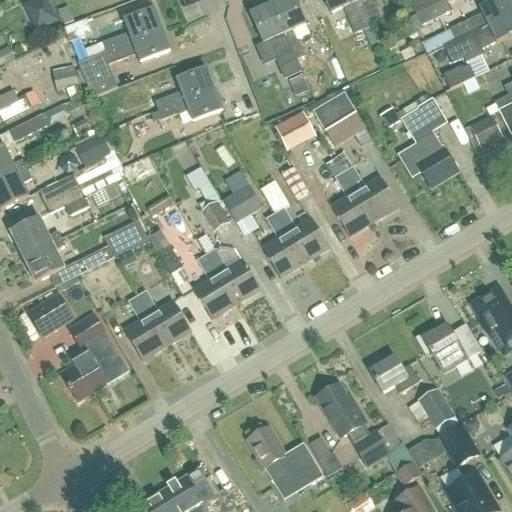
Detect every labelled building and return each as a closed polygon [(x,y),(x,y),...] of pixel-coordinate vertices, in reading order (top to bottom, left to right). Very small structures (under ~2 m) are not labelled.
[(306,28),(293,0),(289,0),(272,8),(296,62),(297,62),(306,58),(294,33),(306,28)] [(356,36),(364,33),(349,0),(323,0),(331,16),(344,10),(356,36)] [(349,0),(364,33),(373,29),(362,3),(368,0),(349,0)] [(417,18),(447,4),(444,0),(415,0),(410,3),(417,18)] [(482,17),(450,33),(456,44),(456,45),(511,17),(511,5),(509,0),(496,0),(495,1),(496,3),(492,5),(493,6),(480,12),(482,17)] [(447,4),(417,18),(422,28),(452,14),(447,4)] [(285,81),(302,74),(297,62),(296,62),(272,8),(251,17),(264,46),(275,41),(277,48),(274,49),(279,61),(277,62),(285,81)] [(51,11),(29,22),(36,36),(58,25),(51,11)] [(88,23),(66,31),(79,65),(80,65),(107,55),(163,33),(154,12),(124,23),(129,36),(103,46),(85,53),(81,42),(94,38),(88,23)] [(511,17),(456,45),(456,44),(443,50),(451,67),(463,61),(466,66),(482,58),(480,53),(496,45),(497,47),(509,40),(510,42),(511,40),(511,17)] [(79,65),(92,101),(118,91),(109,68),(130,60),(129,56),(136,53),(141,66),(171,55),(163,33),(107,55),(80,65),(79,65)] [(48,73),(52,90),(72,86),(68,68),(48,73)] [(462,71),(443,80),(450,93),(474,82),(469,70),(463,73),(462,71)] [(159,113),(215,93),(207,71),(177,82),(182,95),(155,105),(159,113)] [(302,79),(289,85),(296,99),(308,94),(302,79)] [(499,114),(511,107),(511,87),(506,91),(510,100),(496,107),(499,114)] [(0,113),(19,104),(13,93),(0,100),(0,113)] [(215,93),(159,113),(162,122),(188,113),(193,125),(223,114),(215,93)] [(356,117),(345,98),(315,116),(326,135),(356,117)] [(442,151),(435,138),(432,133),(447,124),(434,103),(419,112),(420,114),(403,125),(417,149),(399,160),(413,183),(423,177),(432,193),(458,176),(443,151),(442,151)] [(511,107),(499,114),(511,141),(511,107)] [(383,131),(395,124),(388,111),(376,118),(383,131)] [(9,134),(15,146),(49,128),(43,117),(9,134)] [(304,118),(276,134),(287,155),(316,140),(304,118)] [(478,148),(500,137),(491,119),(469,129),(478,148)] [(0,184),(27,171),(23,164),(13,169),(4,151),(0,153),(0,184)] [(27,171),(0,184),(0,212),(1,215),(29,201),(22,187),(32,182),(27,171)] [(201,171),(186,180),(194,194),(198,191),(205,205),(199,208),(202,213),(217,204),(219,203),(201,171)] [(344,177),(375,228),(399,213),(381,182),(365,191),(359,181),(360,181),(354,171),(344,177)] [(298,202),(308,196),(294,172),(283,178),(298,202)] [(350,242),(375,228),(344,177),(335,182),(341,192),(342,192),(348,202),(332,212),(350,242)] [(75,178),(39,195),(45,207),(80,189),(75,178)] [(275,186),(261,194),(276,218),(277,217),(285,212),(289,210),(275,186)] [(68,209),(86,200),(80,189),(45,207),(50,217),(68,209)] [(249,190),(224,205),(235,225),(261,209),(249,190)] [(168,199),(147,212),(152,221),(174,207),(168,199)] [(230,226),(218,207),(217,204),(202,213),(215,235),(230,226)] [(277,217),(276,218),(306,269),(330,254),(312,223),(296,233),(290,222),(291,222),(285,212),(277,217)] [(281,283),(306,269),(276,218),(267,223),(273,233),(279,243),(263,252),(281,283)] [(24,262),(62,243),(59,236),(49,241),(40,223),(12,237),(24,262)] [(80,278),(149,243),(139,224),(105,241),(109,249),(74,267),(80,278)] [(62,243),(24,262),(36,287),(65,273),(56,255),(66,250),(62,243)] [(216,254),(207,259),(237,310),(262,295),(243,264),(227,274),(220,264),(221,263),(216,254)] [(212,325),(237,310),(207,259),(198,264),(204,274),(210,284),(194,294),(212,325)] [(511,312),(500,292),(472,308),(482,325),(480,326),(486,337),(488,335),(493,342),(499,339),(509,356),(511,354),(511,312)] [(153,305),(147,295),(138,301),(168,351),(193,337),(174,306),(158,315),(153,305)] [(73,323),(59,300),(30,317),(44,340),(73,323)] [(125,335),(143,366),(168,351),(138,301),(129,306),(135,316),(141,326),(125,335)] [(79,405),(107,388),(101,378),(122,365),(93,319),(70,333),(87,359),(75,366),(76,368),(62,377),(70,390),(68,391),(71,396),(73,395),(79,405)] [(482,355),(466,328),(452,337),(448,329),(435,337),(433,332),(417,342),(426,358),(430,356),(444,378),(482,355)] [(402,374),(394,361),(370,376),(382,398),(395,390),(399,398),(419,386),(409,369),(402,374)] [(389,457),(376,436),(375,435),(370,438),(364,428),(368,426),(351,399),(348,401),(340,388),(337,390),(332,386),(322,392),(324,398),(316,402),(341,443),(353,435),(359,445),(354,448),(368,471),(390,458),(389,457)] [(454,421),(438,394),(419,405),(435,432),(454,421)] [(457,471),(479,458),(462,427),(440,440),(457,471)] [(389,428),(376,436),(389,457),(402,449),(389,428)] [(511,484),(511,430),(508,433),(511,439),(511,456),(500,463),(511,484)] [(261,474),(264,472),(275,491),(301,475),(309,489),(324,481),(304,447),(285,458),(270,431),(248,444),(258,461),(255,463),(261,474)] [(405,490),(422,480),(414,466),(397,476),(405,490)] [(201,472),(185,482),(203,511),(234,511),(227,499),(223,501),(221,498),(222,497),(213,482),(209,485),(201,472)] [(495,511),(476,479),(449,495),(458,511),(495,511)] [(203,511),(185,482),(145,506),(148,511),(203,511)] [(431,511),(420,491),(396,505),(400,511),(431,511)] [(342,508),(344,511),(366,511),(367,511),(357,497),(342,508)]
